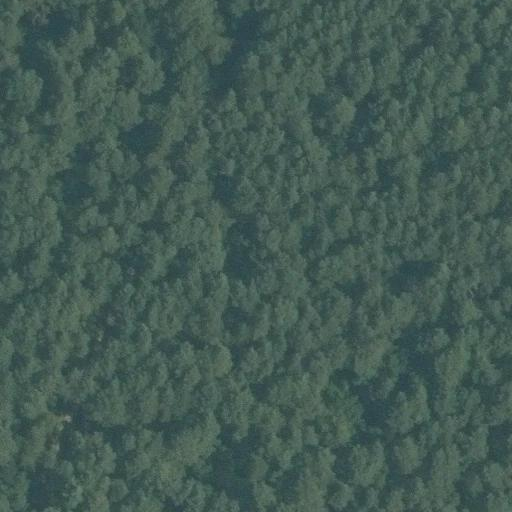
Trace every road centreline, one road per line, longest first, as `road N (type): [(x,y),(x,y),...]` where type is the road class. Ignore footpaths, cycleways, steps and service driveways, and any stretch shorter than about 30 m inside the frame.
road 1 (track): [(205,96),(26,511)]
road 2 (track): [(511,257),(205,96)]
road 3 (track): [(205,96),(15,0)]
